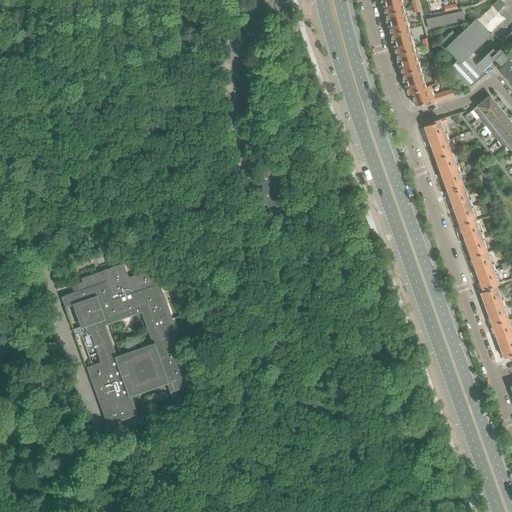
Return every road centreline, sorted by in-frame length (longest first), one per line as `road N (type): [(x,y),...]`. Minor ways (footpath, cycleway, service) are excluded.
road 1 (secondary): [(321,0),(499,511)]
road 2 (secondary): [(511,499),(339,0)]
road 3 (residential): [(494,377),(404,121)]
road 4 (residential): [(404,121),(369,0)]
